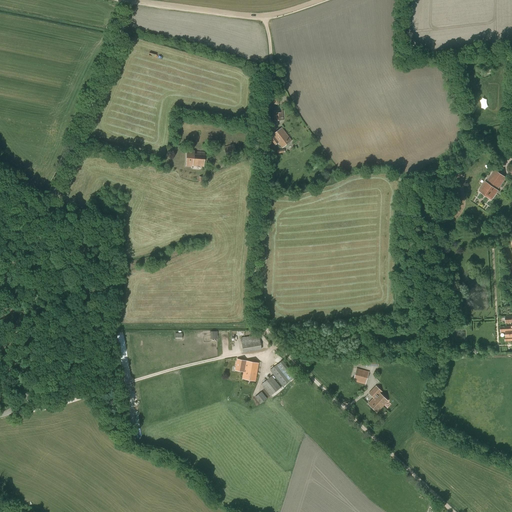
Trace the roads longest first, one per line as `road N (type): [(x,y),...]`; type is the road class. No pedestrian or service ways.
road 1 (track): [(457,511),(278,345),(252,302),(270,54),(265,15)]
road 2 (tertiary): [(0,416),(12,413),(26,390),(42,220),(129,2)]
road 3 (track): [(278,345),(13,412)]
road 4 (track): [(118,324),(262,321)]
road 5 (track): [(265,15),(129,2)]
